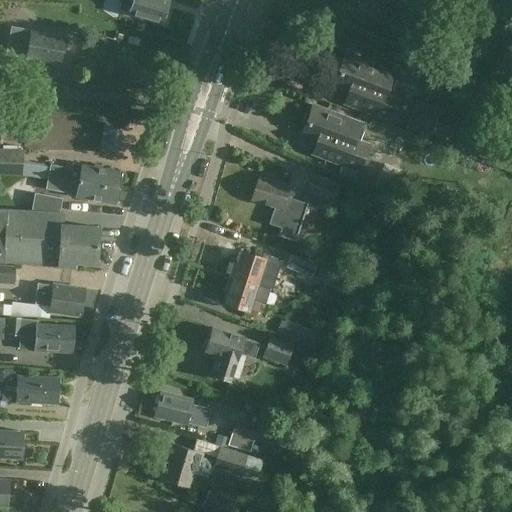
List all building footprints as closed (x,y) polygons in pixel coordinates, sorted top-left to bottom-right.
[(121,0),(119,10),(160,22),(167,0),(121,0)] [(60,63),(64,37),(30,31),(27,46),(8,43),(6,53),(60,63)] [(392,73),(344,55),(332,85),(347,90),(342,102),(389,120),(399,94),(386,89),(392,73)] [(431,79),(437,64),(425,59),(419,75),(431,79)] [(361,123),(312,105),(301,135),(315,141),(311,153),(358,171),(368,145),(355,140),(361,123)] [(406,127),(428,135),(433,121),(411,113),(406,127)] [(248,132),(271,142),(277,127),(254,118),(248,132)] [(0,173),(22,175),(23,150),(0,148),(0,173)] [(70,169),(49,165),(47,175),(83,182),(115,188),(118,172),(71,163),(70,169)] [(392,199),(399,179),(381,173),(374,192),(392,199)] [(115,188),(83,182),(47,175),(45,189),(66,193),(65,195),(112,204),(115,188)] [(335,184),(315,176),(308,192),(329,201),(335,184)] [(307,204),(285,197),(288,187),(258,177),(251,199),(274,207),(268,224),(281,228),(278,236),(295,241),(307,204)] [(31,211),(59,212),(62,199),(34,194),(31,211)] [(0,262),(73,267),(73,262),(96,264),(99,228),(61,226),(62,213),(59,212),(31,211),(0,208),(0,262)] [(233,262),(229,276),(257,285),(262,269),(270,271),(274,257),(263,253),(261,258),(240,251),(237,263),(233,262)] [(316,265),(291,254),(286,267),(311,278),(316,265)] [(0,282),(14,284),(15,265),(0,264),(0,282)] [(228,291),(224,303),(245,310),(243,314),(255,317),(260,303),(252,300),(257,285),(229,276),(224,290),(228,291)] [(36,284),(33,304),(49,306),(48,312),(80,316),(84,289),(52,284),(52,286),(36,284)] [(9,317),(8,333),(19,334),(21,319),(21,318),(9,317)] [(21,319),(19,334),(18,349),(70,353),(72,326),(37,324),(37,320),(21,319)] [(321,333),(283,319),(276,336),(314,351),(321,333)] [(244,339),(244,338),(213,328),(205,351),(220,356),(213,375),(230,381),(239,353),(254,358),(259,343),(244,339)] [(271,337),(263,357),(285,365),(292,345),(271,337)] [(2,369),(2,370),(1,385),(2,385),(2,401),(56,403),(57,377),(20,376),(20,370),(2,369)] [(161,392),(155,415),(205,428),(210,409),(191,404),(192,400),(161,392)] [(234,426),(228,445),(250,452),(256,433),(234,426)] [(0,456),(21,457),(22,431),(0,430),(0,456)] [(188,486),(192,472),(207,477),(212,461),(201,457),(202,453),(175,445),(165,479),(188,486)] [(247,455),(219,446),(213,467),(240,476),(247,455)]
